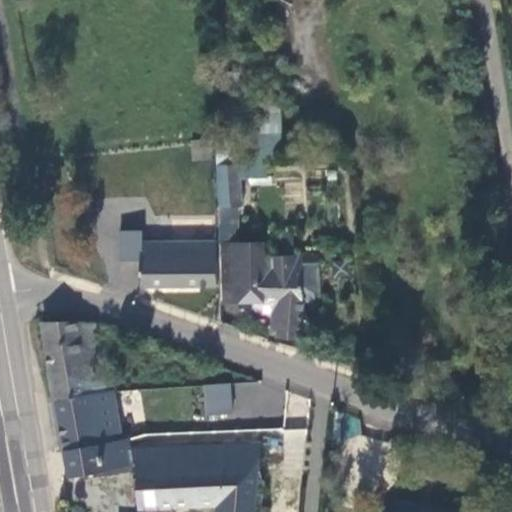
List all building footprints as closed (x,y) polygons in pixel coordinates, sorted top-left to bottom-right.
[(242,164),(214,166),(217,225),(239,223),(238,207),(247,206),(242,164)] [(213,286),(213,235),(170,235),(169,256),(143,254),(141,283),(213,286)] [(234,246),(236,303),(250,303),(251,319),(277,319),(277,335),(304,335),(306,301),(303,259),(268,259),(267,246),(234,246)] [(241,511),(249,442),(126,452),(124,437),(121,437),(104,353),(113,351),(110,328),(98,329),(96,324),(72,322),(38,325),(67,477),(131,468),(135,503),(213,500),(213,511),(241,511)] [(233,382),(207,384),(209,415),(235,413),(233,382)] [(466,511),(467,508),(392,496),(389,511),(385,511),(378,511),(466,511)]
